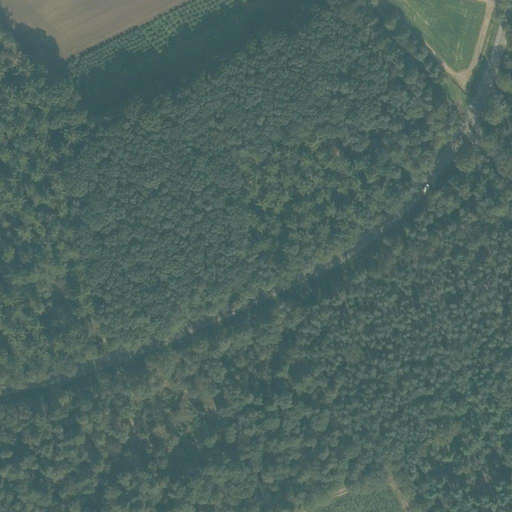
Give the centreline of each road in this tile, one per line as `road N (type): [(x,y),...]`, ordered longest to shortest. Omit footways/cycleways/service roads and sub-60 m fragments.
road 1 (tertiary): [(0,391),(86,368),(332,260),(407,203),(464,130)]
road 2 (track): [(511,463),(453,416),(297,511)]
road 3 (track): [(464,130),(357,0)]
road 4 (tertiary): [(464,130),(510,0)]
